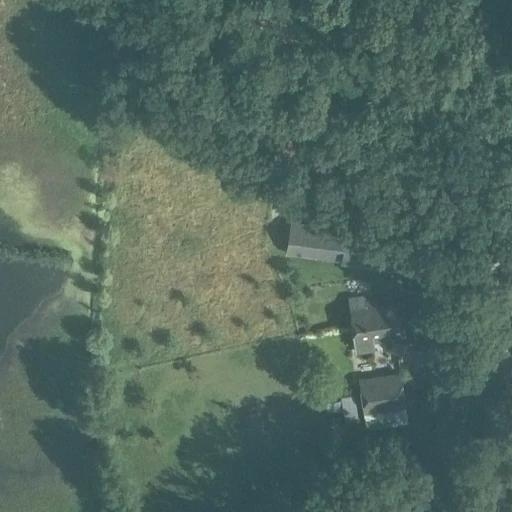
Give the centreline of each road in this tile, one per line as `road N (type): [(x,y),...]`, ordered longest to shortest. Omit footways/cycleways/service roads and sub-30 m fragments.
road 1 (track): [(511,124),(403,99),(215,0)]
road 2 (track): [(403,99),(452,403)]
